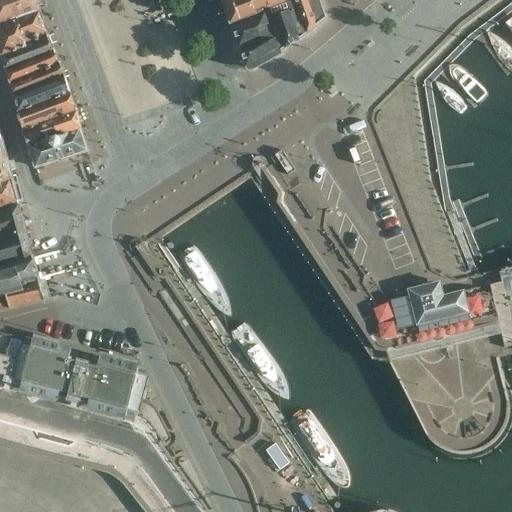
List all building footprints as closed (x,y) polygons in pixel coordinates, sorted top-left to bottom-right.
[(0,0),(0,17),(36,5),(34,0),(0,0)] [(289,2),(288,0),(226,0),(223,1),(231,23),(266,10),(289,2)] [(301,38),(303,37),(325,19),(318,0),(288,0),(289,2),(301,38)] [(275,36),(280,51),(287,46),(301,38),(289,2),(266,10),(275,36)] [(26,43),(47,35),(41,20),(36,5),(0,17),(0,46),(2,56),(27,48),(26,43)] [(231,23),(240,49),(275,36),(266,10),(231,23)] [(6,70),(54,51),(50,43),(47,35),(26,43),(27,48),(2,56),(6,70)] [(240,49),(246,68),(249,70),(252,70),(275,57),(282,54),(280,51),(275,36),(240,49)] [(10,84),(60,65),(57,58),(54,51),(6,70),(10,84)] [(14,98),(64,79),(62,72),(60,65),(10,84),(14,98)] [(69,93),(64,79),(14,98),(18,113),(69,93)] [(22,130),(48,120),(75,110),(69,93),(18,113),(22,130)] [(48,120),(52,139),(79,130),(75,110),(48,120)] [(52,139),(48,120),(22,130),(27,146),(28,146),(34,167),(35,167),(35,168),(86,151),(79,130),(52,139)] [(0,181),(11,177),(0,139),(0,181)] [(0,207),(16,201),(11,178),(11,177),(0,181),(0,207)] [(0,233),(24,227),(17,204),(16,201),(0,207),(0,233)] [(0,266),(32,259),(24,227),(0,233),(0,266)] [(22,284),(39,280),(33,258),(32,259),(0,266),(0,295),(24,290),(22,284)] [(0,310),(44,300),(39,280),(22,284),(24,290),(0,295),(0,310)] [(443,296),(441,288),(433,284),(408,290),(416,325),(468,312),(463,291),(443,296)] [(11,384),(22,341),(0,335),(0,377),(4,378),(3,382),(11,384)] [(23,338),(22,341),(11,384),(21,387),(21,388),(126,416),(126,415),(136,417),(147,377),(137,375),(138,369),(23,338)]
